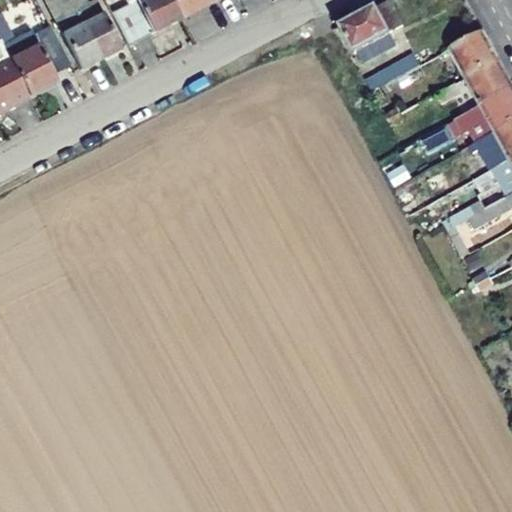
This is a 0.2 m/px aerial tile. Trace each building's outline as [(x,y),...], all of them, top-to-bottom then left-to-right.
[(43,0),(80,71),(100,60),(68,0),(43,0)] [(68,0),(100,60),(120,50),(94,0),(92,0),(85,4),(83,0),(68,0)] [(137,0),(135,1),(110,14),(127,46),(180,19),(170,0),(137,0)] [(170,0),(180,19),(217,0),(170,0)] [(379,40),(404,26),(390,0),(388,0),(340,27),(354,54),(356,53),(363,65),(386,52),(379,40)] [(53,75),(70,67),(49,28),(33,36),(31,31),(13,40),(0,13),(0,41),(29,98),(57,83),(53,75)] [(464,79),(499,60),(483,32),(448,51),(464,79)] [(29,98),(0,41),(0,112),(29,98)] [(407,73),(420,66),(414,55),(364,82),(370,93),(372,92),(407,73)] [(511,88),(511,84),(499,60),(464,79),(474,97),(479,107),(511,88)] [(413,85),(429,76),(423,65),(420,66),(407,73),(413,85)] [(385,100),(413,85),(407,73),(372,92),(384,114),(391,110),(385,100)] [(460,95),(464,102),(474,97),(464,79),(454,85),(460,95)] [(436,95),(442,105),(460,95),(454,85),(436,95)] [(511,88),(479,107),(494,134),(511,124),(511,88)] [(405,124),(424,114),(419,105),(400,115),(387,122),(390,128),(403,121),(405,124)] [(400,115),(397,109),(384,116),(387,122),(400,115)] [(491,172),(492,171),(511,160),(511,124),(494,134),(469,148),(472,155),(479,151),(491,172)] [(511,160),(492,171),(507,199),(511,196),(511,160)] [(450,190),(440,172),(425,180),(436,198),(450,190)] [(511,210),(511,196),(507,199),(469,220),(475,231),(511,210)] [(444,226),(447,232),(460,224),(457,219),(444,226)] [(461,259),(470,255),(458,233),(463,230),(460,224),(447,232),(461,259)] [(463,262),(469,273),(480,267),(474,256),(463,262)] [(473,281),(476,287),(490,280),(486,274),(473,281)] [(476,287),(479,292),(493,285),(490,280),(476,287)]
